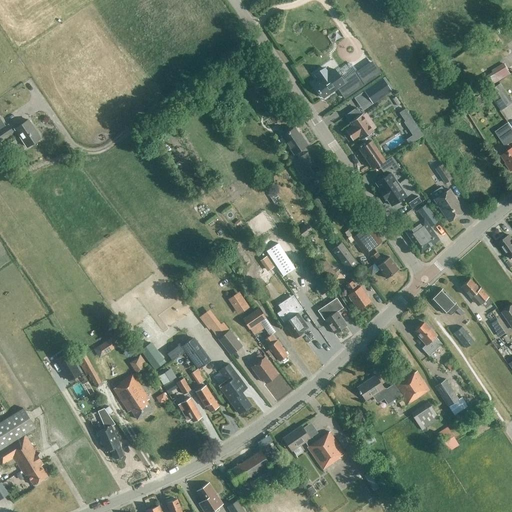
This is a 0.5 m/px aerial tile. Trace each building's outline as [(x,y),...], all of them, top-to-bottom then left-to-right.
[(341,23),(332,27),(337,37),(346,33),(341,23)] [(510,74),(504,63),(491,70),(493,73),(486,77),(491,86),(510,74)] [(344,83),(334,69),(328,74),(324,68),(315,75),(319,80),(313,84),(323,98),(344,83)] [(381,78),(364,90),(373,103),(390,91),(381,78)] [(511,101),(499,83),(489,91),(487,92),(500,111),(511,102),(511,101)] [(380,115),(387,111),(392,119),(388,122),(386,119),(381,122),(386,130),(405,118),(400,110),(405,107),(395,92),(390,95),(380,102),(381,103),(375,107),(380,115)] [(345,130),(352,140),(358,136),(361,139),(374,130),(362,113),(349,122),(351,125),(345,130)] [(27,147),(40,138),(28,120),(14,129),(27,147)] [(8,125),(4,128),(0,121),(0,140),(13,132),(8,125)] [(511,141),(511,128),(508,123),(495,132),(508,151),(501,155),(506,163),(505,164),(510,171),(511,170),(511,147),(511,148),(508,144),(511,141)] [(305,153),(302,148),(307,144),(303,138),(302,139),(294,127),(281,136),(294,154),(295,153),(298,158),(295,160),(306,176),(318,168),(313,161),(314,160),(308,151),(305,153)] [(372,168),(384,160),(371,141),(359,149),(372,168)] [(399,167),(391,156),(386,160),(394,171),(399,167)] [(453,179),(443,164),(436,168),(435,169),(445,184),(453,179)] [(398,184),(391,173),(375,183),(380,190),(379,190),(382,195),(398,184)] [(327,177),(321,181),(327,189),(333,186),(327,177)] [(391,206),(406,195),(398,184),(382,195),(385,200),(386,199),(391,206)] [(340,190),(336,185),(331,188),(335,194),(340,190)] [(448,221),(464,211),(449,189),(434,200),(448,221)] [(430,226),(438,221),(426,204),(417,210),(423,219),(424,219),(430,226)] [(423,219),(405,232),(420,253),(439,240),(430,226),(424,219),(423,219)] [(373,230),(370,225),(361,232),(355,224),(347,229),(353,237),(352,238),(364,254),(381,241),(378,237),(379,236),(377,232),(374,229),(373,230)] [(302,238),(312,230),(309,226),(299,233),(302,238)] [(511,239),(509,235),(498,243),(510,259),(511,257),(511,239)] [(342,242),(331,249),(347,271),(358,264),(342,242)] [(278,243),(266,251),(283,277),(295,269),(278,243)] [(389,257),(383,261),(376,252),(370,257),(376,266),(386,278),(397,270),(397,268),(389,257)] [(266,256),(259,261),(267,272),(274,267),(266,256)] [(333,279),(337,276),(325,260),(321,263),(333,279)] [(309,271),(320,286),(325,282),(315,267),(309,271)] [(480,288),(479,289),(469,279),(461,287),(476,304),(478,305),(479,304),(480,304),(484,309),(492,302),(480,288)] [(358,309),(370,301),(360,287),(357,289),(352,281),(345,286),(350,293),(348,295),(349,297),(348,298),(351,301),(352,301),(358,309)] [(450,316),(455,311),(458,308),(454,303),(455,302),(442,289),(431,300),(444,313),(446,311),(450,316)] [(282,309),(284,313),(280,316),(284,322),(283,323),(294,338),(303,332),(303,331),(308,327),(304,322),(299,325),(293,317),(303,309),(297,299),(282,309)] [(336,299),(318,311),(334,334),(346,325),(337,311),(342,307),(336,299)] [(275,314),(266,300),(263,302),(272,316),(275,314)] [(511,325),(511,305),(502,312),(511,325)] [(266,318),(259,307),(242,319),(253,336),(264,328),(260,322),(266,318)] [(436,348),(441,344),(435,336),(436,335),(430,328),(430,329),(424,323),(419,327),(418,327),(416,329),(415,331),(414,332),(426,344),(429,341),(436,348)] [(464,348),(472,342),(462,328),(453,334),(464,348)] [(242,346),(229,330),(218,339),(230,354),(242,346)] [(268,346),(279,361),(281,360),(282,362),(287,358),(286,356),(287,355),(281,346),(277,340),(276,340),(272,334),(269,336),(268,334),(263,337),(269,345),(268,346)] [(93,349),(98,358),(116,346),(111,337),(93,349)] [(190,337),(182,343),(181,341),(171,348),(178,357),(186,351),(199,370),(209,362),(190,337)] [(101,385),(79,348),(71,352),(84,376),(87,374),(95,388),(101,385)] [(247,350),(243,353),(248,359),(252,356),(247,350)] [(67,353),(55,360),(67,380),(79,373),(67,353)] [(128,363),(137,376),(149,369),(139,355),(128,363)] [(266,383),(277,374),(265,357),(251,367),(261,380),(263,379),(266,383)] [(445,363),(444,364),(450,371),(458,365),(452,358),(445,363)] [(228,363),(221,369),(217,371),(226,383),(218,388),(238,415),(251,406),(240,392),(246,388),(228,363)] [(174,364),(161,371),(166,380),(179,374),(174,364)] [(206,380),(199,370),(199,369),(194,373),(201,384),(206,380)] [(410,375),(409,374),(392,385),(391,385),(399,396),(400,395),(406,405),(408,403),(410,405),(412,404),(410,402),(429,390),(417,371),(410,375)] [(137,419),(152,409),(145,398),(147,397),(133,374),(119,383),(120,384),(113,389),(127,410),(130,408),(137,419)] [(385,390),(383,388),(375,375),(357,387),(365,400),(372,396),(375,399),(380,401),(384,398),(387,404),(399,396),(391,385),(385,390)] [(183,394),(190,390),(183,378),(176,382),(183,394)] [(435,386),(448,406),(454,415),(467,407),(461,397),(458,399),(445,379),(435,386)] [(160,392),(164,399),(171,394),(167,388),(160,392)] [(210,412),(218,406),(207,389),(202,392),(205,397),(202,399),(210,412)] [(193,422),(201,417),(190,397),(178,404),(188,421),(191,419),(193,422)] [(439,419),(431,408),(428,402),(411,413),(422,430),(439,419)] [(43,464),(24,434),(35,427),(23,408),(0,422),(0,462),(2,465),(4,463),(7,467),(16,462),(25,476),(26,475),(33,485),(47,476),(40,466),(43,464)] [(372,424),(358,432),(361,438),(375,430),(372,424)] [(111,451),(114,459),(123,455),(120,448),(121,448),(111,426),(97,432),(105,451),(111,449),(112,451),(111,451)] [(283,438),(283,439),(281,441),(285,446),(288,445),(292,451),(310,439),(301,426),(283,438)] [(458,445),(451,434),(446,427),(436,434),(447,452),(458,445)] [(339,457),(344,454),(329,432),(307,447),(324,472),(326,470),(324,468),(339,458),(339,457)] [(128,444),(134,461),(139,459),(134,442),(128,444)] [(251,486),(273,472),(269,465),(260,451),(227,471),(237,486),(247,479),(251,486)] [(374,490),(383,484),(373,470),(364,475),(374,490)] [(314,491),(319,488),(315,481),(310,484),(314,491)] [(210,511),(222,504),(220,501),(209,483),(197,491),(203,501),(199,503),(204,511),(210,511)] [(181,511),(177,499),(166,503),(169,511),(181,511)] [(226,508),(228,511),(243,511),(236,501),(226,508)]
